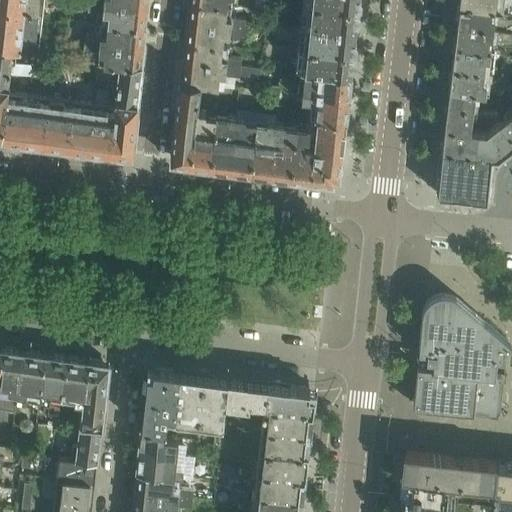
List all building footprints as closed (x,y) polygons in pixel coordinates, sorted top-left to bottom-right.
[(0,0),(0,7),(37,12),(38,0),(0,0)] [(102,12),(101,22),(143,26),(145,15),(146,11),(148,12),(148,7),(89,0),(87,0),(87,10),(102,12)] [(306,0),(304,22),(355,28),(356,19),(355,19),(357,6),(309,0),(306,0)] [(185,20),(244,26),(245,17),(229,16),(230,5),(190,1),(189,11),(188,11),(188,15),(186,14),(185,20)] [(459,1),(457,22),(511,28),(511,17),(493,15),(494,4),(459,1)] [(0,7),(0,28),(34,32),(37,12),(0,7)] [(187,28),(186,40),(226,45),(227,34),(243,35),(244,26),(185,20),(185,24),(186,25),(186,28),(187,28)] [(83,40),(143,46),(144,41),(142,40),(143,37),(142,37),(143,26),(101,22),(100,34),(84,32),(83,40)] [(302,44),(352,50),(353,37),(354,37),(355,28),(304,22),(302,44)] [(511,28),(457,22),(454,44),(489,48),(490,38),(511,40),(511,28)] [(0,48),(15,50),(32,52),(34,32),(0,28),(0,48)] [(97,62),(109,63),(139,65),(140,54),(141,54),(141,51),(143,51),(143,46),(83,40),(82,50),(98,52),(97,62)] [(182,54),(181,60),(240,66),(241,57),(225,55),(226,45),(186,40),(184,51),(183,54),(182,54)] [(304,65),(349,72),(350,72),(351,63),(350,63),(352,50),(302,44),(299,65),(304,65)] [(449,87),(474,90),(484,91),(489,48),(454,44),(449,87)] [(15,50),(0,48),(0,83),(7,84),(9,63),(14,63),(15,50)] [(181,79),(200,81),(222,83),(223,73),(239,75),(240,66),(181,60),(180,64),(182,65),(182,68),(181,79)] [(114,99),(137,101),(140,70),(141,71),(141,67),(141,65),(139,65),(109,63),(107,77),(117,78),(114,99)] [(304,65),(302,88),(348,95),(349,86),(348,86),(349,72),(304,65)] [(200,81),(181,79),(179,79),(176,112),(175,112),(174,125),(171,153),(176,160),(183,160),(183,161),(191,162),(196,111),(200,81)] [(449,87),(444,128),(469,130),(474,90),(449,87)] [(317,115),(344,117),(346,101),(347,101),(348,95),(302,88),(301,96),(316,98),(314,114),(317,115)] [(28,94),(6,91),(3,117),(0,116),(0,136),(4,137),(8,137),(22,139),(28,94)] [(49,96),(28,94),(22,139),(35,141),(36,141),(40,141),(46,142),(47,142),(57,144),(59,144),(62,144),(68,145),(72,146),(74,146),(86,148),(92,102),(71,99),(49,96)] [(114,99),(113,105),(110,131),(113,132),(110,151),(131,153),(137,101),(114,99)] [(92,102),(86,148),(100,149),(104,150),(110,151),(113,132),(110,131),(113,105),(92,102)] [(511,110),(499,121),(511,136),(511,110)] [(198,162),(210,164),(216,119),(204,118),(205,112),(196,111),(191,162),(198,163),(198,162)] [(222,166),(231,168),(237,116),(227,114),(226,120),(216,119),(210,164),(222,165),(222,166)] [(316,126),(310,178),(312,178),(312,177),(331,180),(338,175),(343,127),(344,127),(345,117),(344,117),(317,115),(316,126)] [(238,167),(250,169),(255,124),(244,123),(245,116),(237,116),(231,168),(238,169),(238,167)] [(255,124),(250,169),(261,170),(261,171),(270,172),(276,121),(266,120),(265,126),(255,124)] [(276,121),(270,172),(277,173),(277,172),(289,174),(294,130),(283,128),(284,122),(276,121)] [(469,130),(444,128),(442,149),(490,155),(494,155),(497,152),(499,154),(511,143),(511,136),(499,121),(485,132),(469,130)] [(306,131),(294,130),(289,174),(302,176),(302,177),(310,178),(316,126),(306,125),(306,131)] [(490,155),(442,149),(437,192),(486,198),(490,155)] [(418,348),(426,349),(426,356),(426,357),(426,364),(423,364),(419,402),(466,406),(465,411),(500,415),(504,372),(495,371),(496,356),(503,357),(505,336),(468,304),(466,306),(456,297),(452,295),(447,293),(443,293),(438,294),(434,295),(431,298),(427,303),(425,309),(422,330),(420,330),(418,348)] [(67,355),(22,349),(1,346),(0,353),(0,409),(15,412),(17,394),(61,400),(67,355)] [(67,355),(61,400),(82,403),(80,422),(101,425),(108,366),(102,359),(67,355)] [(141,426),(166,429),(167,418),(175,418),(180,370),(153,367),(153,369),(149,372),(147,372),(141,426)] [(175,418),(199,421),(204,373),(180,370),(175,418)] [(225,401),(227,376),(204,373),(199,421),(222,424),(225,401)] [(227,376),(225,401),(248,404),(248,400),(265,402),(268,381),(227,376)] [(268,381),(265,402),(265,404),(312,409),(313,393),(311,393),(308,389),(309,386),(268,381)] [(265,404),(263,425),(309,430),(312,409),(265,404)] [(37,418),(46,419),(46,407),(39,406),(37,418)] [(73,444),(71,459),(97,462),(101,425),(80,422),(77,444),(73,444)] [(260,446),(307,451),(309,430),(263,425),(260,446)] [(139,448),(182,452),(183,439),(165,436),(166,429),(141,426),(139,448)] [(260,446),(258,468),(305,473),(307,451),(260,446)] [(138,470),(179,474),(182,475),(184,453),(182,452),(139,448),(136,470),(138,470)] [(455,478),(493,482),(495,460),(495,458),(441,452),(407,449),(404,473),(406,473),(455,478)] [(21,466),(30,467),(32,454),(23,453),(21,466)] [(97,462),(71,459),(71,458),(58,457),(56,478),(95,483),(97,462)] [(491,507),(511,509),(511,462),(495,460),(493,482),(491,507)] [(258,468),(256,489),(302,494),(305,473),(258,468)] [(135,484),(134,489),(193,496),(194,487),(178,485),(179,474),(138,470),(136,485),(135,484)] [(404,493),(453,499),(455,478),(406,473),(404,493)] [(54,499),(93,503),(95,483),(56,478),(54,499)] [(23,495),(32,496),(33,483),(24,482),(23,495)] [(135,495),(133,509),(156,511),(175,511),(176,502),(192,504),(193,496),(134,489),(133,494),(135,495)] [(256,489),(253,510),(270,511),(300,511),(302,494),(256,489)] [(402,511),(451,511),(453,499),(404,493),(402,511)] [(32,496),(23,495),(22,507),(31,508),(32,496)] [(54,499),(52,511),(91,511),(93,503),(54,499)]
